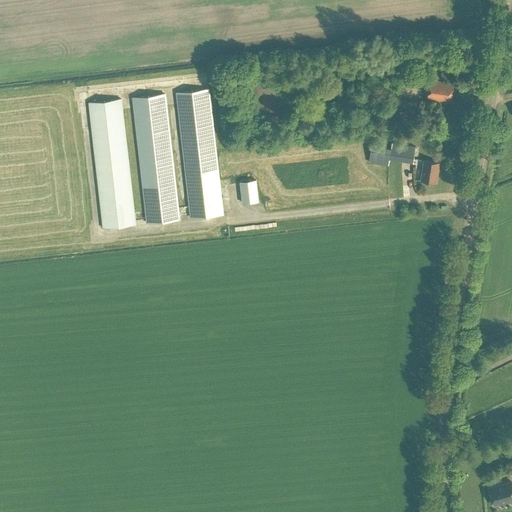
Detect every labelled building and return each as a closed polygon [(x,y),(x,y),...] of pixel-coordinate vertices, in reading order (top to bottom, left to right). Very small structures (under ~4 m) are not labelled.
[(358,52),(359,64),(387,60),(385,49),(358,52)] [(445,82),(445,81),(430,79),(427,97),(443,100),(443,98),(451,100),(454,83),(445,82)] [(209,89),(177,92),(191,217),(223,214),(209,89)] [(165,93),(133,97),(147,222),(179,219),(165,93)] [(121,98),(89,102),(103,227),(135,224),(121,98)] [(401,99),(399,117),(414,120),(417,101),(401,99)] [(278,125),(279,116),(267,115),(266,124),(278,125)] [(391,148),(390,159),(413,162),(416,146),(392,142),(391,148)] [(372,144),(369,162),(389,165),(390,159),(391,148),(372,144)] [(424,160),(421,180),(437,182),(440,162),(424,160)] [(256,180),(240,181),(243,202),(259,201),(256,180)] [(511,481),(489,487),(494,504),(511,498),(511,481)]
